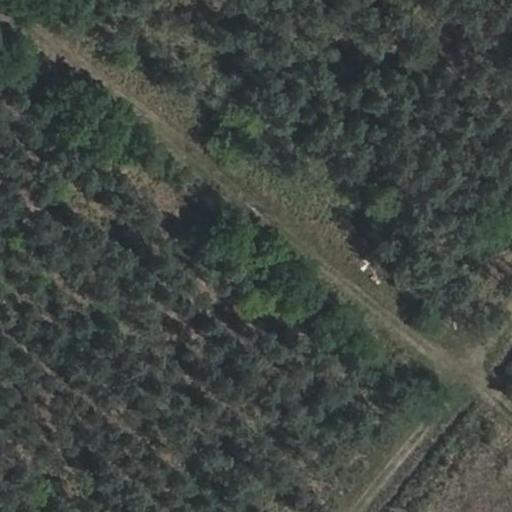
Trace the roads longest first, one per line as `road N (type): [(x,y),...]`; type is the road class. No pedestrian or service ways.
road 1 (track): [(0,6),(511,410)]
road 2 (track): [(511,311),(353,511)]
